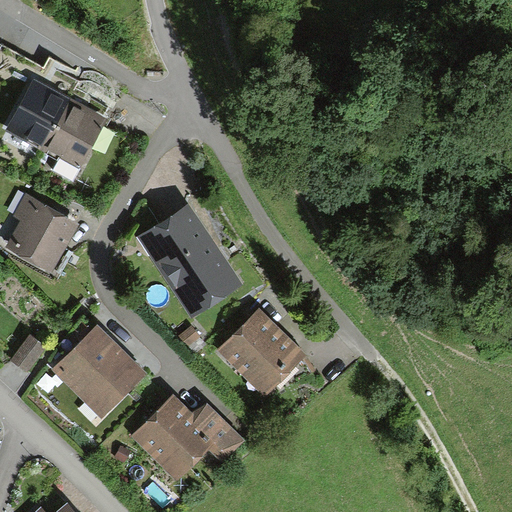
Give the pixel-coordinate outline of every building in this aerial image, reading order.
[(100,125),(27,88),(3,136),(76,173),(100,125)] [(70,228),(20,203),(0,242),(0,254),(45,277),(70,228)] [(184,212),(135,243),(185,323),(235,292),(184,212)] [(254,315),(213,355),(259,401),(300,361),(254,315)] [(93,333),(50,374),(97,423),(140,382),(93,333)] [(43,352),(21,335),(3,359),(25,375),(43,352)] [(169,404),(128,440),(170,488),(206,456),(217,468),(236,451),(201,411),(187,424),(169,404)]
